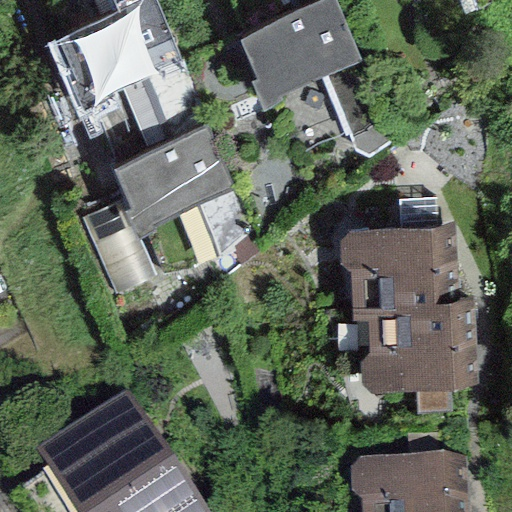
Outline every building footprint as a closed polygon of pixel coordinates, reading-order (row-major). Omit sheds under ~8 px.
[(108,0),(116,19),(152,4),(150,0),(108,0)] [(330,0),(300,12),(246,36),(276,104),(325,83),(346,132),(384,116),(335,0),(330,0)] [(295,0),(300,12),(330,0),(295,0)] [(169,145),(204,131),(152,4),(116,19),(66,38),(93,104),(144,83),(169,145)] [(169,145),(115,169),(145,237),(194,216),(216,265),(254,249),(204,131),(169,145)] [(350,306),(362,305),(442,299),(436,225),(344,232),(350,306)] [(442,299),(362,305),(369,391),(468,383),(461,297),(442,299)] [(206,511),(134,407),(43,470),(71,511),(206,511)] [(448,511),(446,471),(361,475),(362,511),(448,511)]
